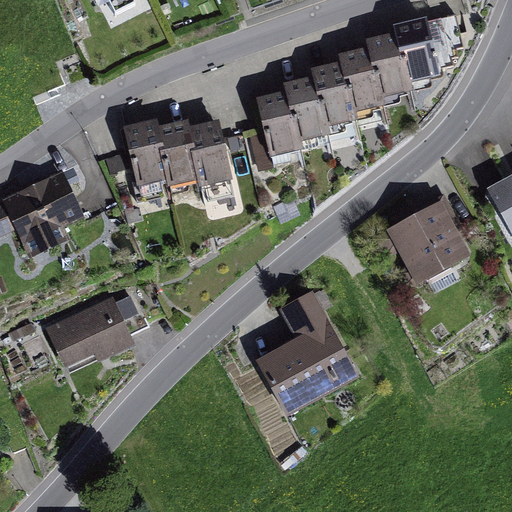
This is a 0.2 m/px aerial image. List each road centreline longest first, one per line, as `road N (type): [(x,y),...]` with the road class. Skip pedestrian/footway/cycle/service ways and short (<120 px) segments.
road 1 (unclassified): [(45,511),(274,277),(437,147),(477,94),(511,23)]
road 2 (residential): [(370,0),(122,91),(0,172)]
